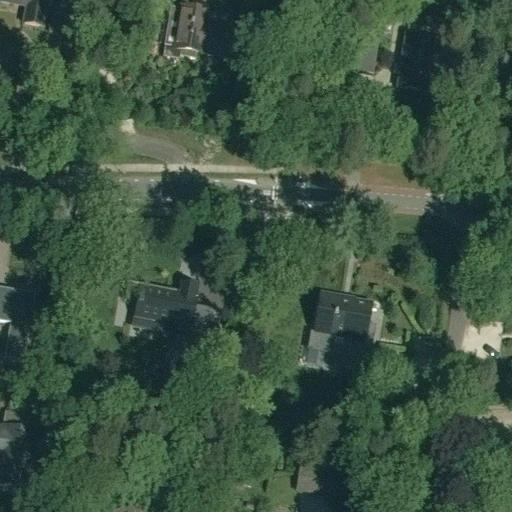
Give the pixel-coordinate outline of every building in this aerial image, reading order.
[(0,0),(0,3),(26,8),(23,26),(41,29),(44,11),(46,12),(48,0),(0,0)] [(405,36),(397,90),(423,94),(432,41),(433,30),(443,31),(446,9),(420,5),(417,23),(412,22),(410,37),(405,36)] [(201,56),(202,53),(225,57),(230,29),(206,25),(208,14),(181,9),(174,51),(201,56)] [(501,150),(511,150),(511,123),(502,123),(501,150)] [(137,307),(134,320),(165,327),(163,334),(171,335),(167,355),(192,360),(187,391),(215,396),(219,373),(211,372),(216,344),(200,341),(200,340),(188,339),(197,289),(179,285),(177,297),(140,289),(141,288),(125,285),(122,304),(137,307)] [(0,324),(9,326),(14,297),(0,294),(0,324)] [(34,300),(14,297),(9,326),(4,357),(23,361),(34,300)] [(322,298),(315,336),(346,342),(342,365),(368,370),(374,336),(365,335),(370,307),(322,298)] [(251,389),(245,406),(266,413),(272,396),(251,389)] [(0,429),(0,486),(26,491),(36,434),(2,428),(2,429),(0,429)] [(295,495),(343,501),(348,464),(300,458),(295,495)]
